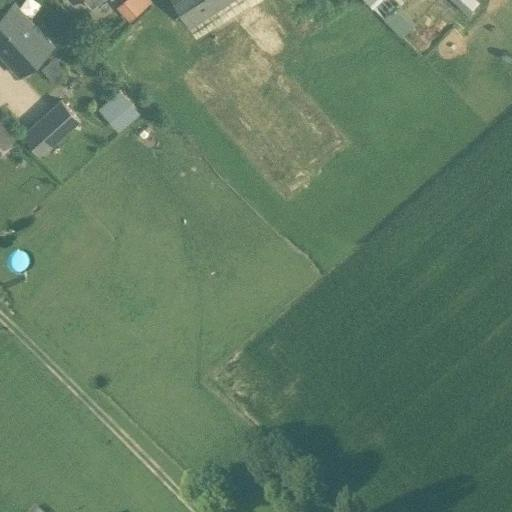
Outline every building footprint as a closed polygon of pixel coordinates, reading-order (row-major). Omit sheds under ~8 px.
[(71,0),(72,0),(83,0),(91,8),(100,0),(71,0)] [(125,16),(148,2),(147,0),(117,0),(115,1),(125,16)] [(172,0),(189,26),(229,0),(172,0)] [(412,22),(394,3),(397,0),(362,0),(397,37),(412,22)] [(452,0),(466,13),(478,1),(476,0),(452,0)] [(0,53),(19,75),(53,45),(13,1),(0,13),(0,53)] [(114,130),(136,111),(115,87),(93,105),(114,130)] [(80,121),(61,101),(22,136),(41,156),(80,121)] [(0,149),(14,135),(0,122),(0,149)]
